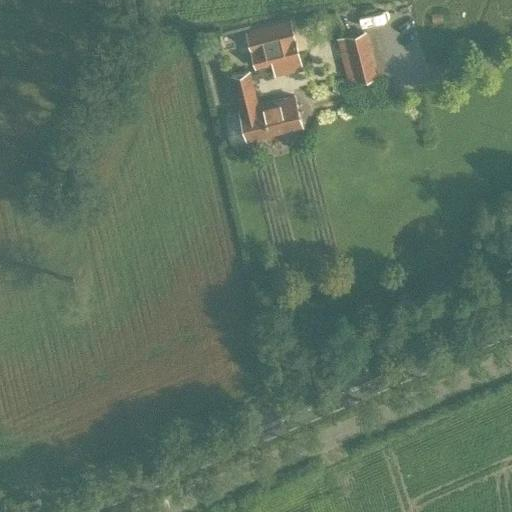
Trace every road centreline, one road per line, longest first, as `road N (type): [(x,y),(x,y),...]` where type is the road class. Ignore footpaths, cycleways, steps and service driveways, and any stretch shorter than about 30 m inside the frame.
road 1 (secondary): [(65,511),(511,322)]
road 2 (unclassified): [(164,511),(511,365)]
